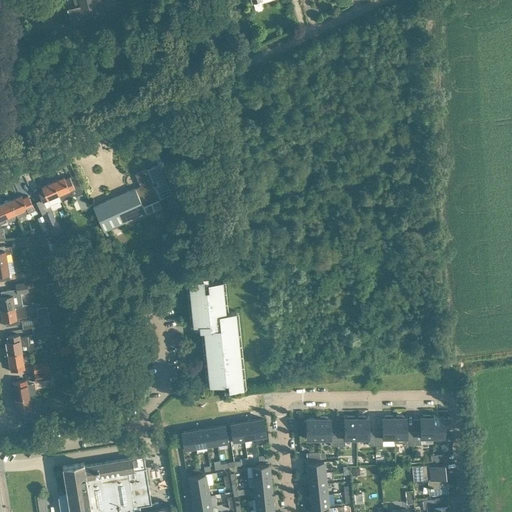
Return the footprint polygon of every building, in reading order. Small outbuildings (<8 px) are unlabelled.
[(78,0),(80,5),(67,8),(71,24),(105,15),(100,0),(95,0),(94,0),(93,0),(78,0)] [(67,29),(66,25),(66,23),(54,26),(51,14),(40,17),(42,23),(37,25),(36,23),(29,24),(32,34),(50,30),(51,33),(67,29)] [(50,52),(44,62),(50,65),(56,55),(50,52)] [(180,132),(154,143),(160,157),(155,159),(158,164),(158,163),(161,169),(165,167),(163,162),(188,150),(180,132)] [(145,169),(158,200),(172,194),(161,169),(158,163),(158,164),(145,169)] [(141,207),(158,200),(145,169),(135,174),(139,183),(140,182),(141,186),(93,207),(103,229),(143,211),(141,207)] [(53,181),(62,201),(75,195),(82,210),(89,207),(82,192),(77,194),(69,176),(65,179),(64,176),(53,181)] [(44,201),(47,207),(62,201),(53,181),(41,186),(43,189),(38,191),(43,202),(44,201)] [(21,195),(10,200),(16,213),(18,217),(34,210),(28,196),(22,198),(21,195)] [(0,204),(0,224),(7,221),(5,218),(16,213),(10,200),(0,204)] [(43,213),(53,234),(60,231),(51,210),(43,213)] [(30,245),(29,238),(12,239),(13,246),(30,245)] [(0,262),(7,261),(6,253),(12,252),(11,246),(5,247),(4,245),(0,245),(0,262)] [(7,261),(0,262),(0,280),(8,279),(10,279),(9,273),(14,272),(12,260),(7,261)] [(198,278),(188,279),(193,325),(199,324),(199,330),(203,329),(209,385),(223,383),(224,391),(229,390),(229,389),(243,387),(242,377),(235,309),(233,310),(224,310),(221,278),(214,279),(213,266),(202,267),(202,274),(201,275),(201,278),(198,278)] [(46,277),(45,269),(31,271),(32,279),(46,277)] [(48,287),(63,283),(62,275),(46,279),(48,287)] [(0,308),(0,309),(24,305),(22,305),(20,292),(28,291),(27,282),(15,284),(16,290),(12,290),(1,291),(2,296),(0,296),(0,308)] [(24,305),(0,309),(2,321),(5,320),(6,326),(20,323),(19,318),(26,317),(24,305)] [(54,309),(46,311),(47,320),(55,319),(54,309)] [(38,317),(21,320),(22,328),(32,326),(39,325),(38,317)] [(39,325),(32,326),(34,336),(51,334),(50,331),(55,331),(54,324),(49,325),(39,327),(39,325)] [(7,354),(22,351),(21,344),(28,343),(26,335),(19,337),(19,334),(7,336),(8,341),(5,342),(7,354)] [(60,346),(61,354),(71,352),(70,344),(60,346)] [(22,351),(7,354),(9,366),(10,366),(11,371),(25,369),(22,351)] [(34,371),(49,369),(48,362),(33,364),(34,371)] [(49,369),(34,371),(35,381),(51,378),(50,377),(56,377),(55,369),(49,370),(49,369)] [(18,380),(13,381),(13,386),(15,398),(29,396),(36,394),(34,384),(27,385),(26,379),(18,380)] [(29,396),(15,398),(17,410),(23,409),(24,414),(25,422),(40,419),(38,411),(32,412),(29,396)] [(382,431),(375,431),(375,445),(383,445),(383,437),(394,437),(394,442),(394,417),(392,417),(392,415),(385,415),(385,417),(382,417),(382,431)] [(396,417),(394,417),(394,442),(406,442),(406,445),(413,445),(413,431),(406,431),(406,417),(403,417),(403,415),(396,415),(396,417)] [(420,431),(413,431),(413,445),(421,444),(421,437),(432,437),(432,417),(430,417),(430,415),(423,415),(423,417),(420,417),(420,431)] [(318,418),(318,441),(330,441),(330,446),(337,446),(337,432),(330,432),(330,418),(327,418),(327,416),(320,416),(320,418),(318,418)] [(344,432),(337,432),(337,446),(345,445),(345,440),(356,440),(356,418),(354,418),(354,416),(347,416),(347,418),(344,418),(344,432)] [(358,418),(356,418),(356,440),(368,440),(368,445),(375,445),(375,431),(368,432),(368,418),(365,418),(365,416),(358,416),(358,418)] [(444,416),(432,417),(432,437),(444,437),(444,424),(446,424),(446,418),(444,418),(444,416)] [(266,437),(263,418),(252,420),(255,439),(266,437)] [(318,441),(318,418),(306,418),(306,420),(304,420),(304,426),(306,426),(306,439),(318,438),(318,441)] [(255,439),(252,420),(241,422),(244,440),(255,439)] [(234,442),(244,440),(241,422),(230,423),(234,442)] [(228,443),(225,424),(214,426),(217,443),(217,445),(228,443)] [(217,443),(214,426),(203,428),(206,444),(217,443)] [(192,430),(195,446),(195,449),(206,447),(206,444),(203,428),(192,430)] [(182,432),(184,448),(195,446),(192,430),(182,432)] [(306,452),(307,459),(320,458),(320,451),(306,452)] [(431,455),(431,461),(431,462),(445,460),(444,453),(431,455)] [(84,462),(62,466),(69,511),(172,511),(173,511),(172,511),(171,510),(170,510),(169,509),(167,509),(167,507),(159,508),(158,502),(151,503),(144,455),(84,465),(84,462)] [(324,461),(307,463),(308,473),(325,472),(324,461)] [(432,464),(412,465),(414,480),(428,479),(429,495),(448,493),(445,463),(432,464)] [(269,464),(252,465),(253,476),(270,475),(269,464)] [(359,468),(351,469),(352,476),(360,475),(359,468)] [(325,472),(308,473),(309,484),(326,483),(325,472)] [(205,473),(189,476),(191,487),(207,484),(205,473)] [(270,475),(253,476),(254,487),(271,486),(270,475)] [(155,478),(156,488),(167,486),(165,476),(155,478)] [(326,483),(309,484),(310,495),(327,494),(326,483)] [(191,487),(193,498),(209,495),(207,484),(191,487)] [(271,486),(254,487),(256,498),(272,497),(271,486)] [(218,497),(232,495),(231,487),(217,489),(218,497)] [(328,505),(327,494),(310,495),(312,506),(328,505)] [(36,496),(38,511),(47,511),(45,495),(36,496)] [(209,495),(193,498),(194,508),(211,506),(209,495)] [(272,497),(256,498),(257,509),(273,507),(272,497)] [(436,506),(435,499),(423,500),(423,508),(427,508),(427,511),(434,511),(433,511),(449,511),(449,505),(436,506)]
